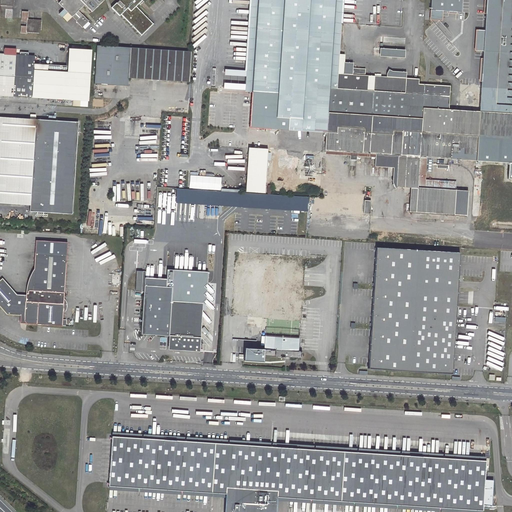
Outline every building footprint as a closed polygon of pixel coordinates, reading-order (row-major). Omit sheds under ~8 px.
[(0,0),(0,4),(0,5),(0,11),(0,17),(5,17),(6,9),(12,9),(12,3),(13,3),(13,0),(0,0)] [(92,12),(104,0),(61,0),(58,3),(72,17),(76,20),(75,21),(82,27),(89,21),(82,14),(78,11),(85,5),(92,12)] [(118,0),(119,1),(117,3),(116,2),(111,7),(119,16),(121,14),(141,35),(153,24),(136,5),(139,3),(141,0),(118,0)] [(256,40),(258,0),(251,0),(248,40),(256,40)] [(332,45),(335,0),(258,0),(256,40),(332,45)] [(342,22),(343,0),(335,0),(332,45),(340,46),(342,22)] [(461,0),(431,0),(430,19),(441,20),(442,11),(460,12),(461,0)] [(511,0),(486,0),(484,42),(480,95),(479,111),(483,111),(511,113),(511,0)] [(28,19),(27,19),(27,22),(26,26),(26,32),(27,32),(40,33),(41,20),(28,19)] [(252,93),(252,91),(256,40),(248,40),(245,92),(252,93)] [(410,187),(417,187),(416,213),(466,216),(468,191),(455,190),(455,183),(424,181),(424,179),(426,157),(509,162),(511,162),(511,113),(483,111),(479,111),(448,109),(449,86),(418,84),(406,83),(406,79),(342,74),(331,73),(332,45),(256,40),(252,91),(272,92),(270,129),(295,130),(298,131),(316,132),(316,139),(324,139),(324,136),(326,136),(326,139),(325,150),(350,152),(350,156),(350,159),(356,160),(356,156),(357,152),(371,153),(370,157),(371,157),(371,158),(374,159),(374,157),(375,157),(374,166),(393,167),(394,159),(400,159),(399,174),(393,179),(395,182),(392,184),(395,188),(397,186),(410,187)] [(94,84),(127,86),(128,77),(189,81),(191,52),(97,45),(94,84)] [(332,45),(331,73),(342,74),(343,68),(339,67),(340,46),(332,45)] [(380,48),(380,56),(404,57),(405,50),(380,48)] [(28,100),(35,100),(35,97),(73,100),(80,100),(88,101),(92,50),(69,49),(68,65),(39,63),(39,59),(35,59),(35,56),(16,55),(16,54),(12,54),(6,54),(0,53),(0,101),(19,103),(19,96),(26,97),(29,97),(28,100)] [(252,93),(250,127),(270,129),(272,92),(252,91),(252,93)] [(0,202),(30,205),(29,211),(72,214),(78,122),(0,116),(0,202)] [(249,148),(246,191),(265,192),(268,149),(249,148)] [(90,158),(89,172),(94,172),(94,174),(92,175),(91,177),(91,180),(92,181),(93,182),(94,183),(95,183),(97,183),(98,182),(99,181),(100,181),(100,179),(100,178),(100,177),(100,172),(102,172),(103,159),(90,158)] [(410,187),(409,212),(416,213),(417,187),(410,187)] [(177,188),(176,203),(307,211),(308,196),(177,188)] [(36,240),(35,252),(67,254),(68,242),(36,240)] [(367,368),(451,373),(459,252),(375,247),(367,368)] [(67,254),(35,252),(33,290),(28,290),(28,293),(26,293),(26,294),(17,294),(3,278),(0,280),(0,306),(7,314),(21,315),(20,323),(66,326),(66,319),(63,319),(67,254)] [(168,270),(167,279),(146,278),(145,291),(142,334),(170,336),(169,350),(199,351),(202,302),(206,299),(206,297),(203,294),(206,291),(206,289),(203,286),(206,283),(207,272),(168,270)] [(136,291),(145,291),(146,278),(146,272),(137,271),(136,291)] [(264,336),(264,348),(298,350),(298,338),(264,336)] [(244,347),(244,359),(263,360),(264,348),(244,347)] [(114,437),(110,487),(228,494),(226,511),(278,511),(280,498),(484,511),(485,505),(494,506),(495,481),(486,480),(488,461),(114,437)]
